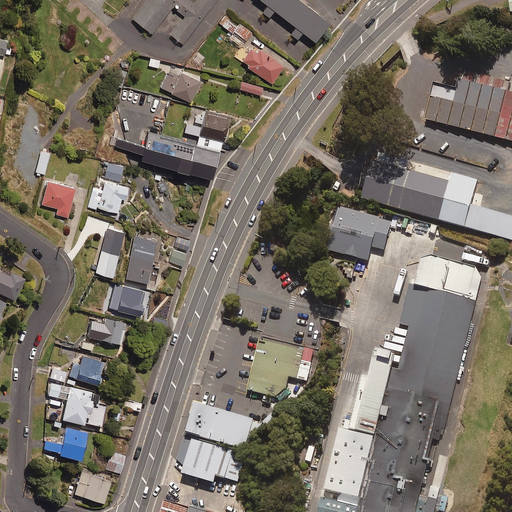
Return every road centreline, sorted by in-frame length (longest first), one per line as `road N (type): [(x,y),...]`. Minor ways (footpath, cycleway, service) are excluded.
road 1 (secondary): [(411,0),(334,79),(269,173),(198,332),(141,511)]
road 2 (secondary): [(124,511),(193,305),(243,192),(282,125),(355,30)]
road 3 (residential): [(0,222),(49,258),(56,278),(22,369),(15,483),(33,511)]
road 4 (track): [(345,192),(511,259)]
